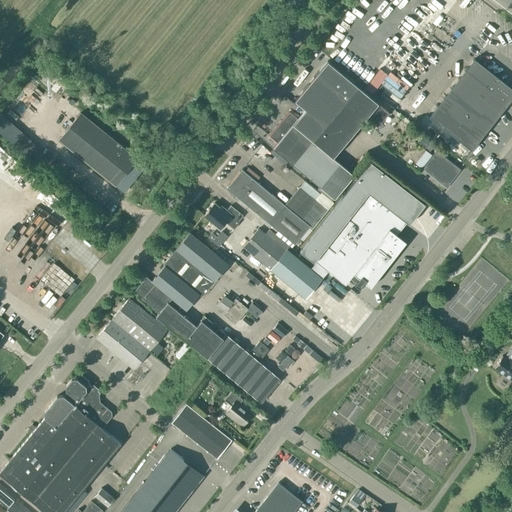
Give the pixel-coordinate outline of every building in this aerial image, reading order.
[(471,149),(511,96),(511,88),(474,59),(429,116),(471,149)] [(358,86),(327,61),(294,100),(305,109),(297,118),(289,112),(268,136),(277,143),(272,148),(334,199),(353,175),(332,158),(366,117),(377,127),(388,113),(357,87),(358,86)] [(62,84),(57,80),(56,81),(50,88),(55,92),(61,85),(62,84)] [(0,131),(29,158),(39,147),(0,111),(0,131)] [(114,185),(116,184),(124,191),(145,166),(136,159),(136,158),(80,113),(58,139),(114,185)] [(435,144),(422,134),(416,142),(424,148),(413,161),(422,167),(436,149),(433,147),(435,144)] [(465,148),(457,142),(454,146),(461,152),(465,148)] [(446,187),(461,169),(437,149),(422,168),(446,187)] [(425,205),(370,162),(300,251),(314,262),(315,260),(318,263),(312,270),(287,249),(271,270),(307,299),(328,272),(330,274),(324,281),(328,284),(333,276),(345,286),(350,280),(355,284),(354,285),(359,289),(361,288),(362,289),(365,285),(364,284),(365,283),(371,287),(384,270),(385,271),(393,261),(392,260),(405,243),(396,236),(406,223),(409,225),(425,205)] [(294,245),(330,202),(304,180),(284,205),(241,170),(226,189),(294,245)] [(230,205),(226,210),(225,209),(223,211),(214,204),(204,216),(220,229),(231,216),(238,222),(243,215),(230,205)] [(99,223),(104,217),(99,213),(94,219),(99,223)] [(243,247),(271,270),(287,249),(289,247),(269,230),(265,235),(258,230),(243,247)] [(151,281),(185,309),(186,309),(199,294),(202,296),(228,264),(189,232),(163,264),(164,265),(151,281)] [(184,340),(185,339),(192,345),(183,356),(193,365),(202,354),(203,354),(261,401),(279,379),(258,362),(269,349),(259,341),(248,353),(219,329),(216,332),(209,327),(212,323),(204,316),(196,326),(181,313),(185,309),(151,281),(146,276),(133,291),(158,312),(155,316),(184,340)] [(133,369),(151,347),(166,329),(129,298),(96,338),(133,369)] [(234,324),(247,308),(235,298),(222,314),(234,324)] [(248,311),(256,319),(262,313),(253,305),(248,311)] [(295,317),(298,314),(289,306),(286,309),(295,317)] [(287,330),(277,322),(272,329),(281,336),(287,330)] [(330,336),(325,343),(336,352),(342,346),(330,336)] [(306,344),(300,339),(297,342),(296,343),(303,348),(306,344)] [(313,349),(306,344),(302,349),(309,354),(313,349)] [(511,346),(504,357),(502,355),(494,367),(511,379),(511,346)] [(313,349),(309,354),(313,357),(317,352),(313,349)] [(355,425),(395,362),(378,351),(337,413),(355,425)] [(422,391),(434,370),(412,357),(384,401),(385,404),(384,404),(389,407),(379,409),(382,410),(384,422),(379,423),(376,428),(383,432),(382,430),(387,430),(392,423),(385,419),(399,417),(414,392),(422,391)] [(28,428),(33,431),(0,470),(0,473),(46,511),(70,511),(87,492),(83,489),(121,443),(102,427),(112,416),(111,411),(100,402),(99,394),(100,393),(98,391),(99,389),(93,384),(92,386),(88,383),(89,381),(82,375),(78,376),(76,378),(71,378),(65,386),(66,394),(64,396),(63,395),(35,428),(31,424),(28,428)] [(231,404),(225,412),(232,418),(233,417),(242,425),(251,414),(239,404),(243,399),(232,390),(224,399),(231,404)] [(232,439),(186,403),(170,422),(216,458),(232,439)] [(395,442),(425,461),(442,434),(421,420),(410,437),(402,432),(395,442)] [(172,511),(203,474),(170,448),(119,511),(172,511)] [(292,511),(302,501),(278,482),(253,511),(292,511)] [(0,500),(8,507),(15,499),(0,486),(0,500)] [(108,506),(113,499),(113,498),(101,488),(95,496),(108,506)] [(355,507),(361,500),(354,494),(348,502),(355,507)] [(31,511),(15,499),(8,507),(7,508),(4,511),(31,511)] [(79,508),(75,511),(99,511),(102,508),(92,501),(83,511),(79,508)]
